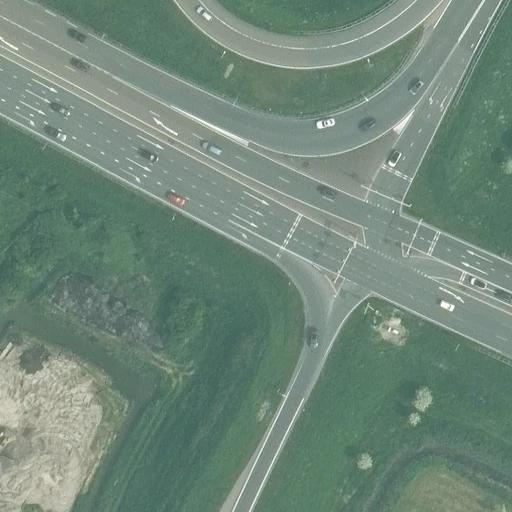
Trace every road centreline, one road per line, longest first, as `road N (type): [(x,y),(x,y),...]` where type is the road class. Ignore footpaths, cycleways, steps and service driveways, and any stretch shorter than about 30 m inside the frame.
road 1 (motorway): [(424,69),(369,121),(297,139),(115,71)]
road 2 (primary): [(0,79),(291,232)]
road 3 (primary): [(377,221),(240,160),(115,71)]
road 4 (motorway): [(434,0),(369,47),(319,59),(257,54),(216,33),(183,0)]
road 5 (motorway): [(325,335),(241,511)]
road 6 (motorway): [(424,69),(412,144),(377,221)]
road 7 (primary): [(115,71),(0,10)]
road 8 (primary): [(397,284),(511,337)]
